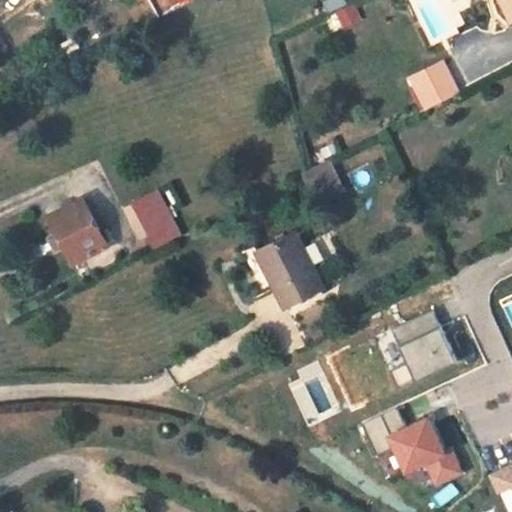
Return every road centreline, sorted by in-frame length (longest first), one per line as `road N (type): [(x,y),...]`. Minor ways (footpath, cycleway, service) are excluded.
road 1 (residential): [(0,396),(159,394)]
road 2 (unknown): [(511,282),(496,289),(485,314),(511,385)]
